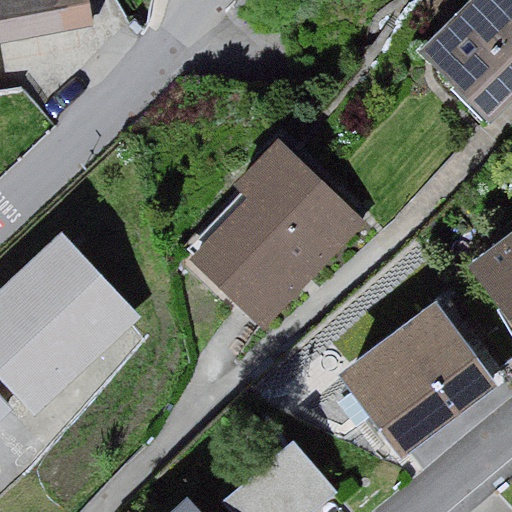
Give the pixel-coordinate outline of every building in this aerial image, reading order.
[(92,0),(0,0),(0,84),(102,72),(92,0)] [(511,0),(481,0),(426,57),(493,123),(511,104),(511,0)] [(288,155),(190,256),(269,332),(367,230),(288,155)] [(77,239),(0,304),(0,381),(38,425),(153,327),(77,239)] [(511,250),(482,273),(511,311),(511,250)] [(441,317),(350,389),(411,466),(503,394),(441,317)] [(0,431),(18,415),(0,395),(0,431)] [(291,433),(220,495),(234,511),(312,511),(340,489),(291,433)] [(197,511),(188,500),(174,511),(197,511)]
